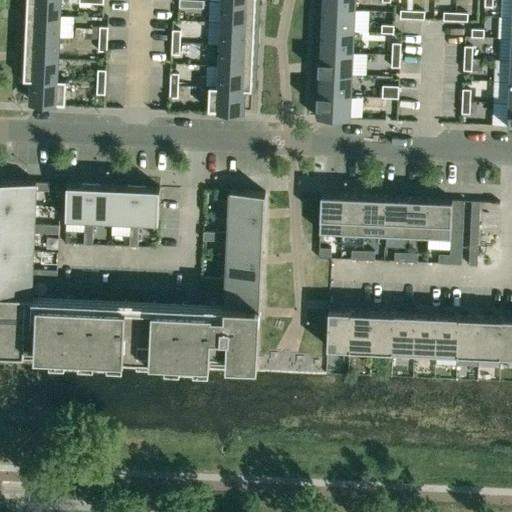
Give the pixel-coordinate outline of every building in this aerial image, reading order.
[(27,0),(27,13),(61,15),(61,0),(27,0)] [(256,2),(222,0),(221,22),(255,23),(256,2)] [(321,0),(321,7),(355,9),(355,0),(321,0)] [(321,7),(320,29),(354,31),(355,9),(321,7)] [(113,51),(135,52),(136,8),(115,8),(113,51)] [(401,9),(400,17),(412,18),(413,10),(401,9)] [(413,10),(412,18),(424,18),(424,10),(413,10)] [(444,11),(444,19),(455,20),(456,12),(444,11)] [(456,12),(455,20),(467,20),(468,12),(456,12)] [(27,13),(26,35),(60,36),(61,15),(27,13)] [(255,23),(221,22),(220,43),(254,45),(255,23)] [(382,24),(382,32),(394,32),(394,24),(382,24)] [(108,26),(100,26),(100,38),(107,38),(108,26)] [(472,28),(472,36),(484,36),(484,28),(472,28)] [(173,29),(172,41),(180,41),(180,29),(173,29)] [(320,29),(319,51),(353,52),(354,31),(320,29)] [(26,35),(25,56),(59,58),(60,36),(26,35)] [(107,38),(100,38),(99,50),(107,50),(107,38)] [(172,41),(172,53),(179,53),(180,41),(172,41)] [(393,42),(392,54),(400,54),(401,42),(393,42)] [(254,45),(220,43),(219,65),(253,66),(254,45)] [(465,45),(464,57),(472,58),(473,46),(465,45)] [(319,51),(318,72),(352,74),(353,52),(319,51)] [(392,54),(392,66),(400,66),(400,54),(392,54)] [(25,56),(24,79),(32,79),(32,78),(58,79),(58,78),(59,58),(25,56)] [(464,57),(464,69),(472,69),(472,58),(464,57)] [(253,66),(219,65),(218,86),(209,85),(209,86),(252,88),(253,66)] [(106,69),(98,69),(98,81),(106,81),(106,69)] [(171,72),(170,84),(178,85),(179,73),(171,72)] [(318,72),(317,94),(351,95),(352,74),(318,72)] [(32,79),(31,101),(53,102),(52,102),(66,103),(67,79),(58,78),(58,79),(32,78),(32,79)] [(106,81),(98,81),(97,93),(105,93),(106,81)] [(170,84),(170,96),(178,97),(178,85),(170,84)] [(383,85),(383,97),(390,97),(391,85),(383,85)] [(391,85),(390,97),(398,98),(399,86),(391,85)] [(252,88),(209,86),(208,109),(221,110),(221,109),(242,110),(243,89),(252,89),(252,88)] [(463,89),(462,100),(470,101),(471,89),(463,89)] [(317,94),(316,116),(350,118),(351,95),(317,94)] [(462,100),(462,112),(470,113),(470,101),(462,100)] [(1,179),(0,202),(36,204),(36,190),(48,190),(49,182),(37,182),(37,181),(1,179)] [(89,219),(91,183),(67,182),(67,183),(66,206),(66,218),(85,219),(89,219)] [(112,220),(114,184),(91,183),(89,219),(94,219),(112,220)] [(135,221),(137,185),(114,184),(112,220),(131,221),(135,221)] [(159,222),(160,191),(160,187),(160,186),(137,185),(135,221),(139,221),(159,222)] [(230,198),(230,190),(218,190),(218,198),(230,198)] [(265,214),(266,191),(230,190),(230,198),(229,213),(265,214)] [(322,193),(321,231),(342,232),(344,194),(322,193)] [(344,194),(342,232),(364,233),(366,195),(344,194)] [(366,195),(364,233),(385,234),(387,196),(366,195)] [(387,196),(385,234),(407,235),(409,197),(387,196)] [(409,197),(407,235),(429,236),(430,198),(409,197)] [(430,198),(429,236),(451,237),(451,236),(452,227),(452,218),(452,209),(453,200),(453,199),(430,198)] [(453,200),(452,209),(464,209),(465,200),(453,200)] [(472,201),(471,213),(480,214),(480,201),(472,201)] [(36,204),(0,202),(0,225),(35,227),(35,223),(36,204)] [(452,209),(452,218),(464,218),(464,209),(452,209)] [(264,238),(265,214),(229,213),(228,232),(228,236),(264,238)] [(471,213),(471,226),(479,226),(480,214),(471,213)] [(452,218),(452,227),(463,227),(464,218),(452,218)] [(93,232),(94,219),(89,219),(85,219),(85,231),(93,232)] [(139,234),(139,221),(135,221),(131,221),(130,233),(139,234)] [(47,232),(47,224),(35,223),(35,227),(34,232),(47,232)] [(59,233),(59,224),(47,224),(47,232),(59,233)] [(0,248),(34,250),(34,232),(35,227),(0,225),(0,248)] [(471,226),(470,239),(479,239),(479,226),(471,226)] [(452,227),(451,236),(463,236),(463,227),(452,227)] [(93,244),(93,232),(85,231),(84,244),(93,244)] [(216,240),(216,231),(204,231),(203,239),(216,240)] [(228,236),(228,232),(216,231),(216,240),(228,240),(228,236)] [(138,246),(139,234),(130,233),(130,245),(138,246)] [(263,260),(264,238),(228,236),(228,240),(227,259),(263,260)] [(451,237),(451,245),(462,245),(463,236),(451,236),(451,237)] [(470,239),(469,251),(478,252),(479,239),(470,239)] [(451,245),(450,254),(462,254),(462,245),(451,245)] [(33,269),(34,250),(0,248),(0,271),(33,273),(33,269)] [(320,248),(320,257),(331,257),(332,248),(320,248)] [(352,249),(351,258),(363,259),(363,250),(352,249)] [(363,250),(363,259),(374,259),(375,250),(363,250)] [(395,251),(394,260),(406,261),(406,252),(395,251)] [(469,251),(469,264),(477,264),(478,252),(469,251)] [(406,252),(406,261),(417,261),(418,252),(406,252)] [(439,253),(438,262),(450,263),(450,254),(439,253)] [(450,254),(450,263),(462,263),(462,254),(450,254)] [(262,283),(263,260),(227,259),(226,277),(226,282),(262,283)] [(45,278),(45,269),(33,269),(33,273),(32,277),(45,278)] [(57,278),(57,270),(45,269),(45,278),(57,278)] [(0,294),(32,296),(32,277),(33,273),(0,271),(0,294)] [(214,285),(214,277),(202,276),(201,285),(214,285)] [(226,282),(226,277),(214,277),(214,285),(226,286),(226,282)] [(261,308),(262,283),(226,282),(226,286),(225,307),(256,308),(261,308)] [(0,294),(0,352),(258,364),(259,348),(260,335),(260,316),(261,308),(256,308),(225,307),(32,296),(0,294)] [(329,308),(327,347),(350,348),(351,309),(329,308)] [(351,309),(350,348),(371,348),(373,310),(351,309)] [(373,310),(371,348),(393,349),(395,311),(373,310)] [(395,311),(393,349),(414,350),(416,312),(395,311)] [(416,312),(414,350),(436,351),(438,313),(416,312)] [(438,313),(436,351),(458,352),(459,314),(438,313)] [(459,314),(458,352),(479,353),(481,315),(459,314)] [(481,315),(479,353),(501,354),(502,316),(481,315)] [(511,316),(502,316),(501,354),(511,354),(511,316)]
